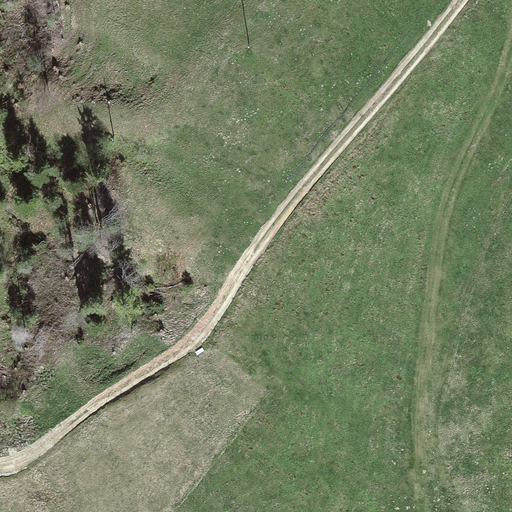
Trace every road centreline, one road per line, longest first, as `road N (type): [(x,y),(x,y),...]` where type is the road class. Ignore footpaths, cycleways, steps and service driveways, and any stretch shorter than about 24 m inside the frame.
road 1 (track): [(460,0),(292,201),(196,334),(0,471)]
road 2 (track): [(511,39),(442,229),(417,511)]
